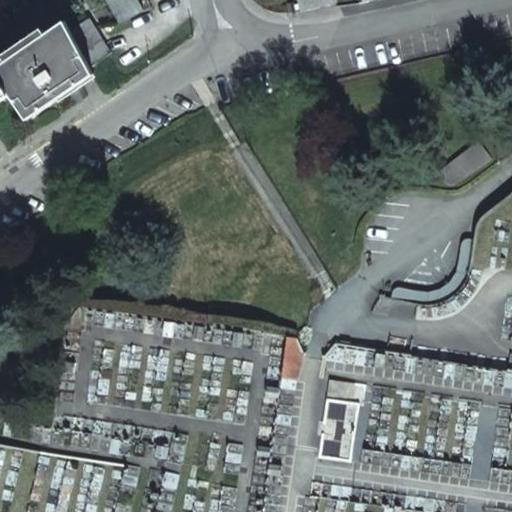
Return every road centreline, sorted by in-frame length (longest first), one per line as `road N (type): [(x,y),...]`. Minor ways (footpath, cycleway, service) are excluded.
road 1 (unclassified): [(204,51),(485,0)]
road 2 (residential): [(204,51),(0,186)]
road 3 (unclassified): [(511,169),(321,320)]
